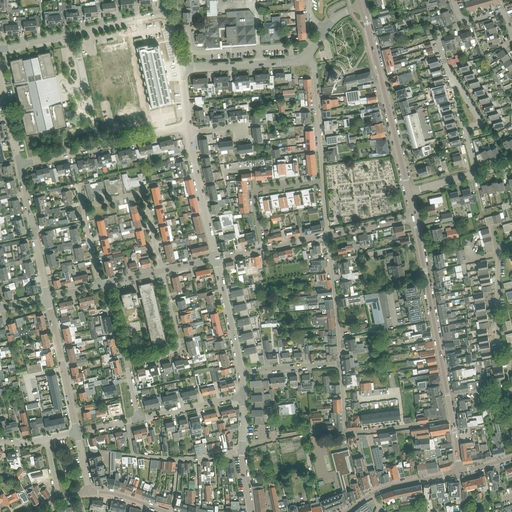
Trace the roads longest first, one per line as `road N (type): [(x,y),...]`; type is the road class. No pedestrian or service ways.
road 1 (tertiary): [(452,419),(415,216)]
road 2 (tertiary): [(410,190),(362,5)]
road 3 (residential): [(18,164),(187,126)]
road 4 (residential): [(0,49),(167,11)]
road 5 (residential): [(161,271),(142,194),(82,205)]
road 6 (residential): [(76,431),(47,297)]
road 7 (residential): [(47,297),(18,164)]
road 8 (residential): [(125,360),(177,347),(161,271)]
road 9 (residential): [(215,258),(187,132)]
road 10 (residential): [(340,362),(327,235)]
road 11 (residential): [(322,180),(256,189),(262,248)]
road 12 (residential): [(182,69),(307,56)]
road 13 (residential): [(322,180),(307,56)]
road 14 (residential): [(347,511),(382,488),(459,472)]
